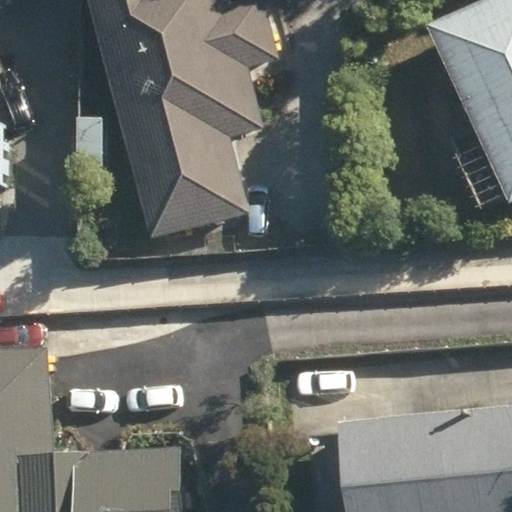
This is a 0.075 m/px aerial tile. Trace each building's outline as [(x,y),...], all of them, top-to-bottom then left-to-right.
[(0,0),(0,126),(15,126),(11,0),(0,0)] [(85,0),(152,243),(250,217),(230,145),(268,134),(251,73),(281,65),(263,0),(261,0),(233,8),(231,0),(85,0)] [(490,172),(508,214),(511,211),(511,0),(496,0),(424,35),(473,138),(451,148),(467,183),(490,172)] [(180,511),(178,455),(55,461),(51,352),(0,355),(0,511),(180,511)] [(511,511),(511,416),(336,433),(343,511),(511,511)]
